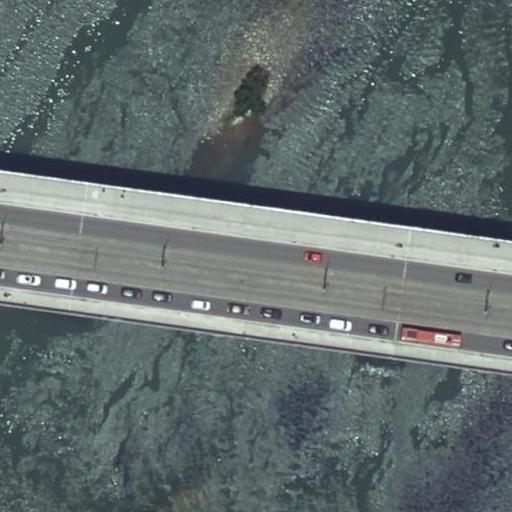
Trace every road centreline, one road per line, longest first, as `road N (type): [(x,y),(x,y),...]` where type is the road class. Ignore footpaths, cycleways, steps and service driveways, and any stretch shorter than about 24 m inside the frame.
road 1 (primary): [(511,289),(0,219)]
road 2 (primary): [(0,282),(511,352)]
